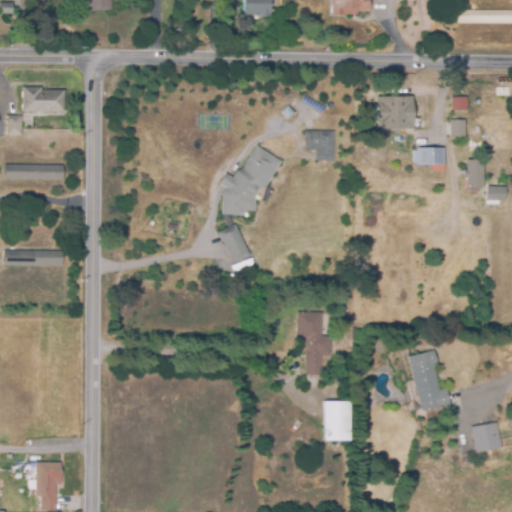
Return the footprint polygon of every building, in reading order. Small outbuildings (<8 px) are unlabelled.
[(88,12),(87,0),(109,0),(110,11),(88,12)] [(269,0),(269,18),(242,16),(243,0),(269,0)] [(342,19),(328,18),(328,0),(367,0),(367,13),(355,12),(355,16),(342,16),(342,19)] [(0,15),(0,3),(11,3),(11,15),(0,15)] [(511,24),(453,24),(453,11),(511,11),(511,24)] [(62,114),(20,114),(20,88),(39,88),(39,91),(62,92),(62,114)] [(411,131),(371,129),(372,96),(412,97),(411,131)] [(447,111),(446,97),(465,97),(466,111),(447,111)] [(284,121),(278,113),(287,106),(293,114),(284,121)] [(20,137),(5,137),(5,117),(20,117),(20,137)] [(447,139),(447,123),(461,123),(461,139),(447,139)] [(481,181),(465,181),(466,127),(481,127),(481,181)] [(303,130),(333,130),(333,160),(314,160),(314,149),(303,149),(303,130)] [(241,167),(255,145),(280,161),(263,188),(258,188),(254,195),(253,210),(243,209),(242,214),(220,213),(221,194),(225,187),(218,183),(224,172),(232,176),(235,171),(241,167)] [(443,173),(428,173),(428,166),(411,166),(411,151),(415,151),(415,149),(443,149),(443,173)] [(61,181),(2,181),(2,166),(61,166),(61,181)] [(511,200),(486,200),(486,188),(491,188),(491,181),(495,181),(496,172),(510,172),(510,181),(511,181),(511,200)] [(231,264),(216,234),(233,225),(248,256),(231,264)] [(60,267),(2,267),(2,251),(60,251),(60,267)] [(319,377),(302,376),(303,341),(294,341),(295,313),(320,314),(320,337),(328,337),(328,356),(319,356),(319,377)] [(419,413),(407,357),(433,351),(436,366),(433,367),(438,390),(444,389),(448,406),(419,413)] [(321,442),(321,402),(348,402),(348,442),(321,442)] [(473,454),(468,428),(495,423),(500,449),(473,454)] [(54,511),(39,511),(39,498),(32,498),(33,463),(58,464),(58,485),(54,485),(54,511)]
